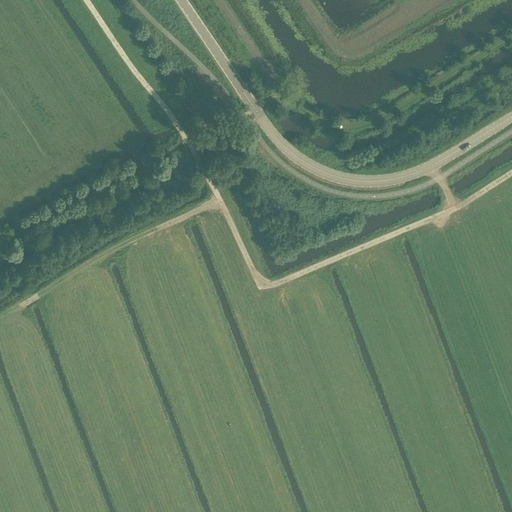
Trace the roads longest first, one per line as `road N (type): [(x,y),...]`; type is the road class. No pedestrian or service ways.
road 1 (tertiary): [(180,0),(282,146),(324,174),(393,179),(431,166),(511,116)]
road 2 (track): [(204,174),(263,284),(448,211),(511,171)]
road 3 (track): [(218,200),(20,305)]
road 4 (track): [(85,0),(204,174)]
